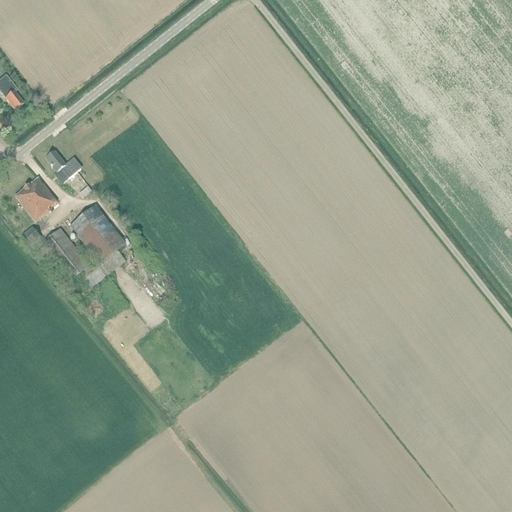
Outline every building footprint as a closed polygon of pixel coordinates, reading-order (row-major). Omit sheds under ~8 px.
[(14,94),(17,92),(6,78),(0,82),(0,93),(15,112),(23,106),(14,94)] [(55,155),(47,161),(58,174),(61,172),(69,181),(81,171),(74,161),(73,161),(66,167),(55,155)] [(50,211),(58,204),(39,180),(16,199),(36,224),(51,212),(50,211)] [(69,185),(73,191),(79,187),(75,181),(69,185)] [(86,190),(79,195),(83,200),(90,194),(86,190)] [(71,229),(97,263),(89,268),(60,231),(41,247),(70,284),(83,274),(86,280),(85,282),(92,291),(127,263),(118,252),(127,246),(97,208),(71,229)] [(33,247),(41,240),(33,230),(25,236),(33,247)] [(158,281),(153,284),(158,291),(162,287),(158,281)]
